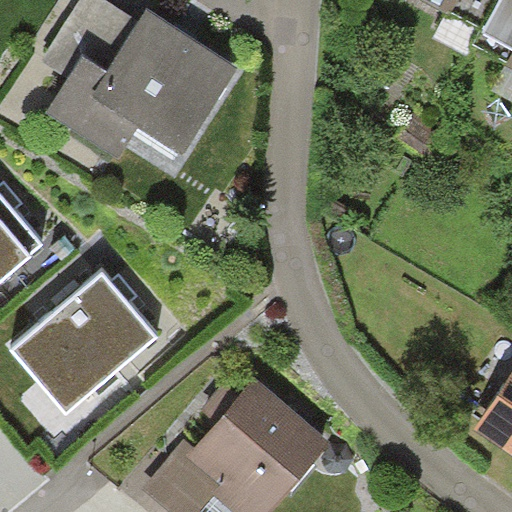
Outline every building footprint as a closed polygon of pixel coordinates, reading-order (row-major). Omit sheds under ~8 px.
[(172,145),(226,61),(144,7),(134,22),(99,0),(71,0),(38,51),(60,66),(37,101),(107,146),(127,116),(172,145)] [(511,0),(484,0),(473,21),(508,40),(503,50),(511,55),(511,0)] [(0,282),(39,249),(0,203),(0,282)] [(156,341),(104,280),(15,354),(67,415),(156,341)] [(511,370),(479,421),(511,442),(511,370)] [(245,376),(144,487),(171,511),(187,511),(211,486),(240,511),(258,511),(320,444),(245,376)]
